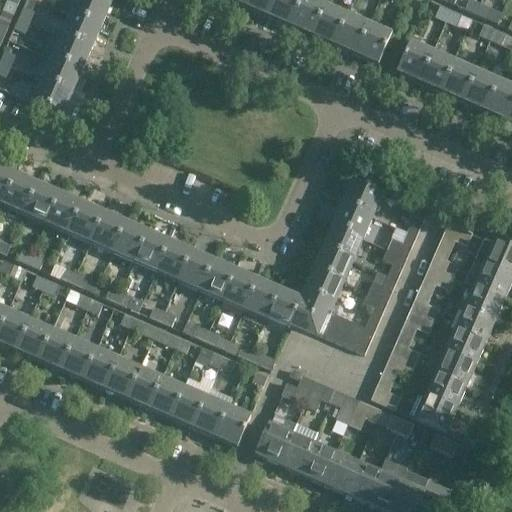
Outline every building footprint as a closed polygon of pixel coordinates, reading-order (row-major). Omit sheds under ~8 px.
[(100,31),(110,9),(88,0),(77,0),(70,18),(100,31)] [(88,0),(110,9),(113,0),(88,0)] [(245,10),(249,0),(223,0),(223,1),(245,10)] [(267,20),(275,0),(249,0),(245,10),(267,20)] [(289,30),(301,0),(275,0),(267,20),(289,30)] [(311,39),(324,9),(303,0),(301,0),(289,30),(311,39)] [(475,18),(479,7),(462,0),(456,0),(453,8),(475,18)] [(490,12),(479,7),(475,18),(486,23),(490,12)] [(333,49),(346,19),(324,9),(311,39),(333,49)] [(446,25),(450,14),(439,9),(435,20),(446,25)] [(34,15),(23,10),(18,21),(29,26),(34,15)] [(472,23),(450,14),(446,25),(456,29),(456,30),(467,35),(472,23)] [(90,53),(100,31),(70,18),(60,40),(90,53)] [(355,58),(368,28),(346,19),(333,49),(355,58)] [(24,37),(29,26),(18,21),(13,32),(24,37)] [(390,38),(368,28),(355,58),(377,68),(377,69),(391,37),(390,37),(390,38)] [(489,44),(494,33),(483,28),(478,39),(489,44)] [(511,51),(511,40),(505,38),(494,33),(489,44),(511,53),(511,51)] [(81,75),(90,53),(60,40),(51,62),(81,75)] [(418,86),(432,56),(410,47),(410,46),(409,45),(395,77),(396,77),(397,77),(418,86)] [(15,59),(4,54),(0,63),(0,65),(10,70),(15,59)] [(440,96),(453,66),(432,56),(418,86),(440,96)] [(71,97),(81,75),(51,62),(41,84),(71,97)] [(0,78),(5,81),(10,70),(0,65),(0,78)] [(462,105),(475,75),(453,66),(440,96),(462,105)] [(484,115),(497,85),(475,75),(462,105),(484,115)] [(62,119),(71,97),(41,84),(32,105),(31,105),(31,106),(62,120),(63,119),(62,119)] [(506,124),(511,111),(511,91),(497,85),(484,115),(506,124)] [(14,178),(0,171),(0,207),(1,208),(14,178)] [(23,218),(36,188),(14,178),(1,208),(23,218)] [(351,186),(342,207),(372,220),(381,199),(382,200),(383,198),(351,184),(351,185),(351,186)] [(45,227),(58,197),(36,188),(23,218),(45,227)] [(67,237),(80,207),(58,197),(45,227),(67,237)] [(89,246),(102,216),(80,207),(67,237),(89,246)] [(362,242),(372,220),(342,207),(332,229),(362,242)] [(411,225),(406,236),(416,240),(421,228),(421,227),(425,219),(426,217),(406,209),(401,221),(411,225)] [(111,256),(124,226),(102,216),(89,246),(111,256)] [(133,266),(146,236),(124,226),(111,256),(133,266)] [(472,237),(448,227),(447,229),(448,230),(444,238),(443,238),(438,250),(450,255),(455,244),(466,249),(472,237)] [(352,264),(362,242),(332,229),(323,251),(352,264)] [(155,275),(168,245),(146,236),(133,266),(155,275)] [(410,252),(416,240),(406,236),(401,247),(391,242),(386,253),(406,262),(407,261),(406,261),(410,252)] [(493,246),(483,269),(511,281),(511,254),(511,250),(499,245),(499,244),(498,244),(496,248),(493,246)] [(177,285),(190,255),(168,245),(155,275),(177,285)] [(447,263),(450,255),(438,250),(433,261),(434,262),(430,270),(429,270),(429,271),(452,282),(458,268),(447,263)] [(343,286),(352,264),(323,251),(313,273),(343,286)] [(28,268),(33,258),(21,253),(16,263),(28,268)] [(406,262),(386,253),(382,264),(391,269),(387,279),(397,283),(402,272),(405,263),(406,263),(406,262)] [(199,294),(212,264),(190,255),(177,285),(199,294)] [(43,263),(33,258),(28,268),(39,273),(43,263)] [(0,275),(9,280),(14,270),(14,269),(3,264),(1,268),(2,268),(0,272),(0,275)] [(221,304),(234,274),(212,264),(199,294),(221,304)] [(511,284),(511,281),(483,269),(474,265),(464,287),(473,291),(503,304),(511,284)] [(14,269),(14,270),(9,280),(21,285),(26,274),(14,269)] [(452,282),(429,271),(428,273),(429,273),(425,282),(424,282),(419,294),(430,299),(435,288),(447,293),(452,282)] [(72,288),(77,277),(66,272),(61,283),(72,288)] [(333,308),(343,286),(313,273),(303,295),(333,308)] [(243,314),(256,284),(234,274),(221,304),(243,314)] [(98,287),(77,277),(72,288),(94,298),(98,287)] [(43,294),(48,283),(37,279),(32,290),(43,294)] [(391,296),(397,283),(387,279),(382,290),(372,286),(367,297),(387,306),(387,305),(387,304),(391,296)] [(54,299),(58,289),(59,288),(48,283),(43,294),(54,299)] [(265,323),(278,293),(256,284),(243,314),(265,323)] [(493,327),(497,319),(503,304),(473,291),(463,314),(493,327)] [(116,307),(121,296),(109,292),(105,302),(116,307)] [(290,326),(300,303),(278,293),(265,323),(287,333),(287,334),(288,334),(291,327),(290,326)] [(426,308),(430,299),(419,294),(414,305),(415,306),(411,314),(410,314),(409,315),(433,326),(438,314),(426,308)] [(329,316),(333,308),(303,295),(300,303),(290,326),(291,327),(322,340),(331,317),(329,316)] [(143,306),(121,296),(116,307),(138,317),(143,306)] [(386,307),(387,306),(367,297),(362,308),(372,312),(364,331),(374,336),(383,315),(382,315),(386,307)] [(87,313),(92,303),(81,298),(76,309),(87,313)] [(98,318),(102,308),(102,307),(92,303),(87,313),(98,318)] [(160,326),(165,316),(154,311),(149,321),(160,326)] [(484,348),(493,327),(463,314),(454,335),(484,348)] [(0,347),(16,355),(29,325),(7,315),(0,332),(0,347)] [(433,326),(409,315),(409,317),(410,317),(406,326),(405,326),(399,339),(411,344),(416,332),(428,337),(433,326)] [(175,320),(165,316),(160,326),(171,331),(175,320)] [(131,333),(136,322),(125,317),(120,328),(131,333)] [(332,344),(342,322),(331,317),(322,340),(332,344)] [(142,337),(146,327),(136,322),(131,333),(142,337)] [(343,349),(353,326),(342,322),(332,344),(343,349)] [(38,364),(51,334),(29,325),(16,355),(38,364)] [(204,345),(208,335),(186,325),(182,336),(204,345)] [(353,354),(363,331),(353,326),(343,349),(353,354)] [(364,358),(374,336),(364,331),(363,331),(353,354),(364,358)] [(60,374),(73,344),(51,334),(38,364),(60,374)] [(219,339),(208,335),(204,345),(215,350),(219,339)] [(474,372),(484,348),(454,335),(444,358),(474,372)] [(175,352),(179,341),(168,336),(164,347),(175,352)] [(407,352),(411,344),(399,339),(395,349),(395,350),(391,358),(390,359),(413,370),(419,357),(407,352)] [(186,356),(190,346),(179,341),(175,352),(186,356)] [(82,384),(95,354),(73,344),(60,374),(82,384)] [(248,364),(253,354),(241,349),(237,360),(248,364)] [(104,393),(117,363),(95,354),(82,384),(104,393)] [(275,364),(253,354),(248,364),(270,374),(275,364)] [(219,371),(223,360),(212,356),(208,366),(219,371)] [(465,392),(474,372),(444,358),(435,379),(465,392)] [(413,370),(390,359),(389,361),(390,361),(386,370),(386,369),(380,382),(392,388),(397,376),(408,381),(413,370)] [(230,376),(234,365),(223,360),(219,371),(230,376)] [(126,403),(139,373),(117,363),(104,393),(126,403)] [(148,412),(161,382),(139,373),(126,403),(148,412)] [(300,377),(293,374),(290,380),(297,383),(300,377)] [(252,385),(263,390),(267,380),(256,375),(252,385)] [(455,415),(465,392),(435,379),(424,402),(455,415)] [(304,409),(314,385),(313,385),(312,386),(303,382),(304,381),(301,380),(296,391),(286,387),(281,399),(304,409)] [(170,422),(183,392),(161,382),(148,412),(170,422)] [(388,396),(392,388),(380,382),(375,393),(376,393),(372,402),(371,402),(371,404),(394,414),(399,401),(388,396)] [(330,406),(335,395),(323,389),(323,390),(314,386),(315,386),(314,385),(304,409),(315,414),(320,402),(330,406)] [(192,432),(205,402),(183,392),(170,422),(192,432)] [(347,428),(358,405),(356,404),(356,405),(347,401),(347,400),(335,395),(330,406),(341,411),(335,423),(347,428)] [(445,436),(455,415),(424,402),(417,399),(408,420),(445,436)] [(214,441),(227,411),(205,402),(192,432),(214,441)] [(359,405),(358,405),(347,428),(360,433),(365,421),(375,426),(380,414),(368,409),(367,410),(359,406),(359,405)] [(249,421),(227,411),(214,441),(236,451),(236,452),(250,420),(249,420),(249,421)] [(397,436),(402,424),(391,419),(386,431),(397,436)] [(413,429),(402,424),(397,436),(408,440),(413,429)] [(299,478),(313,448),(318,437),(296,427),(291,439),(277,469),(299,478)] [(277,469),(291,439),(268,429),(255,459),(256,459),(254,463),(262,466),(263,463),(277,469)] [(441,455),(446,443),(434,438),(429,450),(441,455)] [(456,448),(446,443),(441,455),(451,460),(456,448)] [(322,488),(335,458),(313,448),(299,478),(322,488)] [(344,498),(357,468),(335,458),(322,488),(344,498)] [(366,508),(379,478),(357,468),(344,498),(366,508)] [(376,511),(388,511),(400,486),(379,478),(366,508),(376,511)] [(415,511),(422,496),(400,486),(388,511),(415,511)] [(445,506),(422,496),(415,511),(447,511),(443,510),(445,506)]
